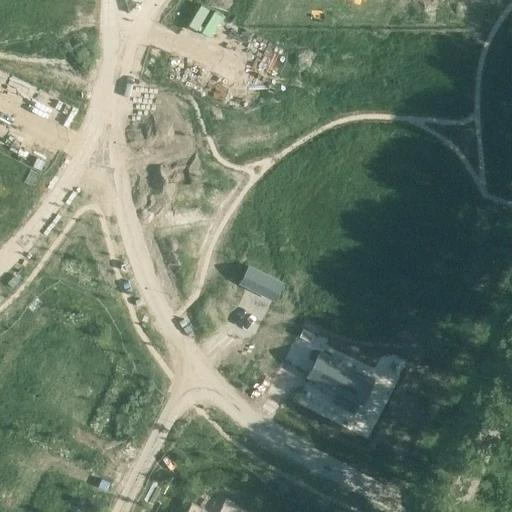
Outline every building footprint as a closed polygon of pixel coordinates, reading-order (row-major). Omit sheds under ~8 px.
[(251,264),(241,283),(273,299),(283,281),(251,264)] [(272,316),(265,330),(290,343),(297,329),(272,316)] [(303,329),(300,336),(310,342),(314,334),(303,329)] [(320,353),(309,375),(361,401),(372,379),(320,353)] [(44,399),(86,420),(97,398),(72,385),(79,370),(53,357),(45,372),(55,377),(44,399)] [(0,390),(0,399),(7,403),(11,396),(0,390)] [(15,457),(0,487),(0,505),(13,511),(19,511),(41,470),(15,457)]
